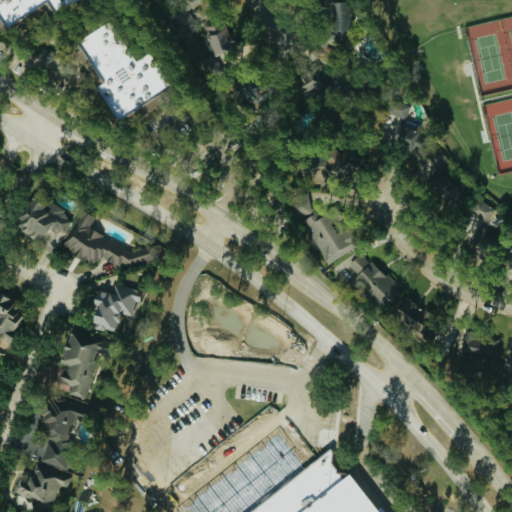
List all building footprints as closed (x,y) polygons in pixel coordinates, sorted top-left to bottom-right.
[(6,0),(20,23),(58,0),(63,0),(70,12),(89,0),(6,0)] [(344,38),(361,38),(359,1),(343,1),(344,38)] [(234,19),(210,25),(217,55),(241,49),(234,19)] [(178,87),(160,55),(150,61),(126,21),(92,41),(134,113),(178,87)] [(314,91),(331,84),(325,70),(308,77),(314,91)] [(403,104),(402,112),(412,114),(413,105),(403,104)] [(427,151),(434,131),(403,120),(396,139),(427,151)] [(454,160),(444,147),(429,160),(439,172),(454,160)] [(326,173),(360,182),(365,163),(331,154),(326,173)] [(22,224),(41,239),(46,233),(54,239),(61,230),(66,234),(78,219),(46,194),(22,224)] [(499,208),(483,198),(476,210),(492,220),(499,208)] [(366,240),(355,225),(349,229),(337,212),(333,215),(326,206),(319,211),(311,200),(299,208),(336,261),(366,240)] [(94,226),(100,216),(88,208),(66,244),(97,263),(102,254),(123,267),(126,262),(134,267),(138,261),(149,268),(162,248),(151,242),(142,256),(94,226)] [(490,259),(511,259),(511,240),(490,241),(490,259)] [(361,256),(354,266),(364,274),(360,281),(431,330),(443,313),(361,256)] [(150,290),(119,283),(117,292),(103,289),(99,307),(104,308),(99,326),(123,332),(128,313),(137,316),(140,301),(147,302),(150,290)] [(0,332),(16,344),(33,318),(15,306),(21,297),(11,290),(4,301),(0,298),(0,332)] [(89,399),(106,353),(114,355),(119,341),(80,327),(59,388),(89,399)] [(470,356),(500,359),(502,338),(486,337),(487,332),(472,330),(470,356)] [(72,469),(80,443),(73,441),(79,421),(90,424),(93,413),(68,405),(66,412),(51,407),(44,429),(60,434),(57,443),(52,442),(46,461),(72,469)] [(248,511),(327,448),(337,461),(347,473),(378,511),(248,511)] [(56,508),(65,482),(67,482),(71,472),(41,462),(35,478),(24,474),(14,502),(31,508),(34,500),(56,508)]
